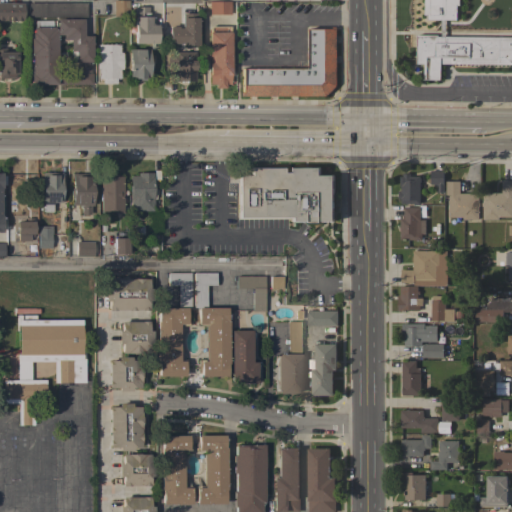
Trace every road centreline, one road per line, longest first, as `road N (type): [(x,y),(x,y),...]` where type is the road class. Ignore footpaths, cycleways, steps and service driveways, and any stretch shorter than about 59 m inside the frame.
road 1 (primary): [(365,123),(21,121)]
road 2 (secondary): [(364,231),(364,511)]
road 3 (primary): [(0,144),(213,148)]
road 4 (residential): [(157,401),(279,423),(364,423)]
road 5 (primary): [(213,148),(364,151)]
road 6 (primary): [(364,151),(511,152)]
